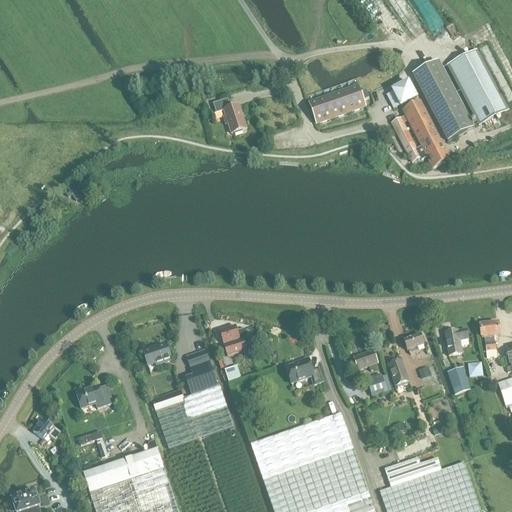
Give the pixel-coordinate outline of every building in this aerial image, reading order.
[(448,67),(479,126),(509,111),(478,51),(448,67)] [(468,132),(433,66),(414,76),(449,142),(468,132)] [(393,92),(402,108),(418,99),(409,83),(393,92)] [(358,87),(350,90),(357,111),(365,108),(363,102),(369,100),(366,91),(360,93),(358,87)] [(357,111),(350,90),(342,93),(349,114),(357,111)] [(349,114),(342,93),(333,96),(341,117),(349,114)] [(341,117),(333,96),(325,99),(333,119),(341,117)] [(333,119),(325,99),(317,102),(325,122),(333,119)] [(242,131),(247,130),(239,106),(231,109),(228,100),(214,105),(217,114),(224,112),(226,117),(223,118),(226,126),(229,125),(232,135),(235,134),(235,135),(243,133),(242,131)] [(325,122),(317,102),(309,104),(316,125),(325,122)] [(403,112),(421,147),(417,150),(401,119),(392,124),(413,164),(422,159),(423,161),(427,158),(433,170),(451,161),(421,103),(403,112)] [(68,189),(76,202),(86,196),(78,183),(68,189)] [(42,211),(34,217),(41,225),(48,219),(42,211)] [(486,353),(495,352),(496,352),(495,345),(494,345),(493,339),(500,338),(498,324),(480,326),(481,340),(484,340),(486,353)] [(237,333),(235,328),(220,333),(228,358),(246,352),(243,340),(247,339),(245,331),(237,333)] [(468,341),(466,331),(458,333),(458,332),(444,335),(448,358),(463,356),(460,343),(468,341)] [(419,353),(418,349),(424,347),(421,336),(404,342),(408,353),(409,352),(410,356),(419,353)] [(172,363),(166,347),(152,352),(151,349),(143,352),(148,369),(155,366),(156,369),(172,363)] [(218,388),(206,352),(186,358),(193,377),(185,380),(191,397),(184,400),(180,392),(152,402),(156,414),(169,451),(234,430),(219,387),(218,388)] [(359,372),(378,366),(373,352),(354,359),(359,372)] [(312,372),(308,360),(298,364),(298,365),(285,369),(291,386),(311,380),(313,388),(324,385),(319,370),(312,372)] [(396,388),(409,384),(401,362),(388,367),(396,388)] [(229,385),(241,381),(236,367),(224,371),(229,385)] [(424,388),(436,384),(430,368),(419,372),(424,388)] [(455,397),(470,391),(463,369),(447,374),(455,397)] [(374,397),(389,392),(385,377),(369,382),(374,397)] [(506,409),(507,409),(509,415),(511,414),(511,379),(497,385),(506,409)] [(99,388),(76,395),(81,411),(96,406),(98,411),(113,406),(111,398),(103,401),(99,388)] [(341,415),(251,446),(273,511),(372,511),(374,511),(341,415)] [(45,442),(45,441),(50,436),(55,440),(59,435),(54,431),(54,429),(43,421),(33,433),(45,442)] [(395,434),(405,431),(403,424),(393,427),(395,434)] [(434,437),(443,435),(441,427),(432,430),(434,437)] [(63,451),(54,457),(60,466),(69,460),(63,451)] [(95,511),(177,511),(157,451),(83,475),(95,511)] [(380,494),(385,511),(480,511),(464,465),(441,473),(437,460),(420,466),(418,460),(385,471),(391,490),(380,494)] [(13,502),(10,503),(12,511),(33,511),(33,510),(40,507),(36,493),(12,500),(13,502)]
